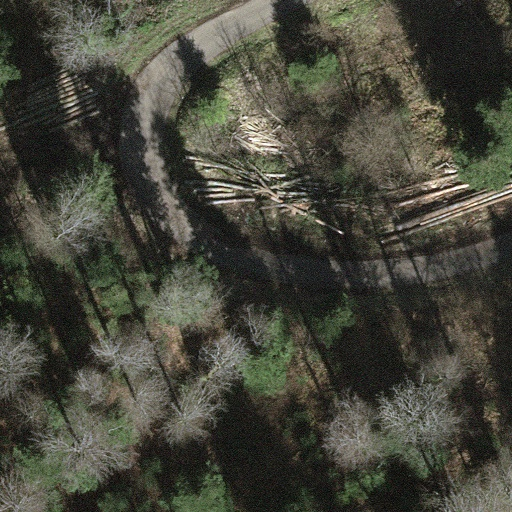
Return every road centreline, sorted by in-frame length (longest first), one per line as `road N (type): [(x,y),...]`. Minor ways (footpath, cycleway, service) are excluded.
road 1 (track): [(511,248),(358,276),(270,268),(207,246),(166,214),(147,164),(149,106),(186,53),(272,0)]
road 2 (track): [(149,106),(0,148)]
